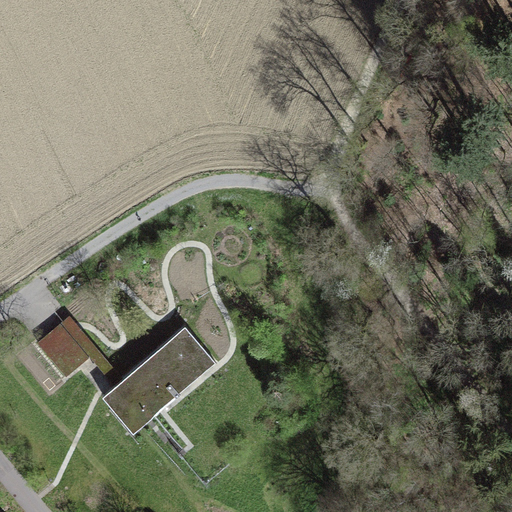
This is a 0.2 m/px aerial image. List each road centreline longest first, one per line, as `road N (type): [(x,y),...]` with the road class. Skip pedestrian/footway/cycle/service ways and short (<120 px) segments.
road 1 (track): [(511,433),(321,193),(408,0)]
road 2 (unclassified): [(321,193),(206,182),(0,309)]
